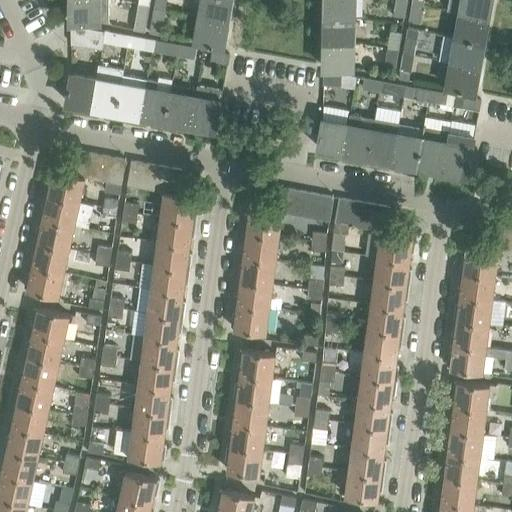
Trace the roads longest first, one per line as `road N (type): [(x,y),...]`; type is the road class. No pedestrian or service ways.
road 1 (unclassified): [(225,171),(176,511)]
road 2 (unclassified): [(403,511),(442,211)]
road 3 (residential): [(225,171),(205,156),(38,123)]
road 4 (unclassified): [(0,293),(38,123)]
road 5 (unclassified): [(294,174),(308,99),(229,84)]
road 6 (residential): [(442,211),(422,198),(294,174)]
